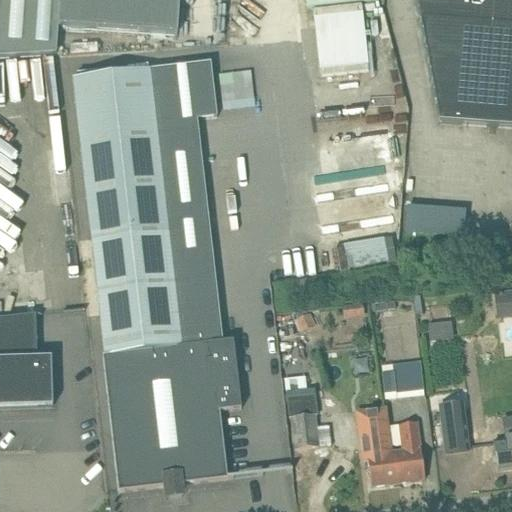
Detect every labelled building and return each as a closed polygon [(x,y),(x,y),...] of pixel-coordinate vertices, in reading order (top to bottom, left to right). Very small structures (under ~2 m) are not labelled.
[(0,0),(0,59),(56,56),(58,28),(59,28),(60,0),(0,0)] [(60,0),(59,28),(178,35),(179,0),(60,0)] [(378,0),(305,0),(306,10),(379,2),(378,0)] [(511,0),(415,0),(439,122),(511,127),(511,0)] [(217,118),(210,64),(72,80),(104,358),(102,358),(118,494),(164,488),(165,496),(182,494),(181,486),(227,481),(219,413),(241,411),(233,342),(222,344),(197,121),(217,118)] [(232,74),(233,80),(221,82),(225,112),(257,108),(252,71),(232,74)] [(407,209),(406,238),(465,239),(465,210),(407,209)] [(340,268),(390,265),(388,240),(338,244),(340,268)] [(511,291),(496,293),(499,319),(511,318),(511,291)] [(364,311),(368,310),(368,303),(346,305),(347,317),(364,316),(364,311)] [(0,409),(53,408),(51,360),(48,360),(48,358),(34,358),(33,314),(0,318),(0,409)] [(424,395),(420,363),(381,367),(384,399),(424,395)] [(317,417),(315,396),(287,399),(289,420),(290,420),(293,451),(318,449),(318,444),(316,429),(315,417),(317,417)] [(385,410),(362,413),(362,414),(364,428),(364,432),(365,441),(367,457),(367,458),(367,462),(370,488),(398,485),(393,454),(390,454),(385,410)] [(460,411),(436,414),(441,462),(465,459),(460,411)] [(505,442),(493,443),(495,452),(497,471),(511,469),(511,420),(502,422),(505,442)] [(416,425),(389,428),(392,449),(402,447),(403,453),(393,454),(398,485),(424,481),(420,450),(416,425)]
